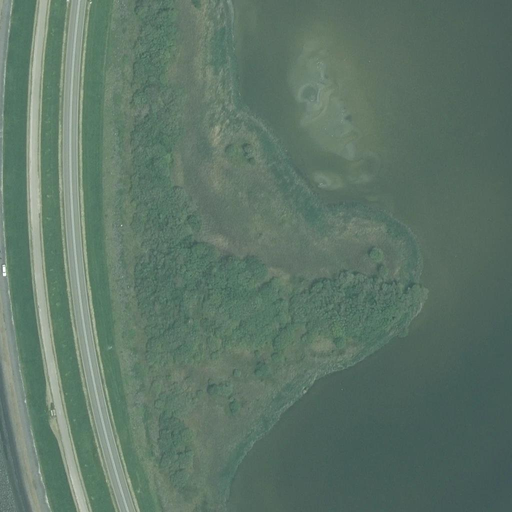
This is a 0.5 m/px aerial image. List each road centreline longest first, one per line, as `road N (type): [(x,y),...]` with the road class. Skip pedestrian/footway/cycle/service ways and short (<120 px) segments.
road 1 (trunk): [(127,511),(79,311),(66,109),(77,0)]
road 2 (unclassified): [(85,511),(55,392),(37,245),(33,144),(44,0)]
